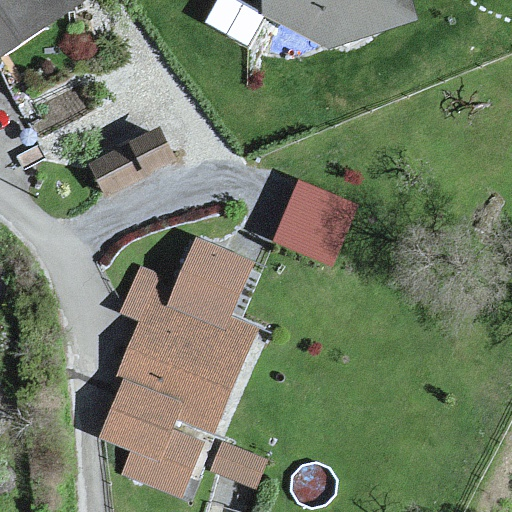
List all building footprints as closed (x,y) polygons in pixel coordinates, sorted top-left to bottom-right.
[(80,0),(0,0),(0,83),(96,26),(80,0)] [(262,0),(261,25),(337,65),(437,39),(426,0),(262,0)] [(154,115),(103,138),(113,159),(164,136),(154,115)] [(170,137),(113,163),(121,182),(178,156),(170,137)] [(152,341),(111,439),(133,462),(122,489),(176,511),(204,511),(273,349),(251,340),(278,274),(202,243),(181,294),(147,280),(126,330),(152,341)] [(0,409),(0,433),(11,418),(0,409)]
